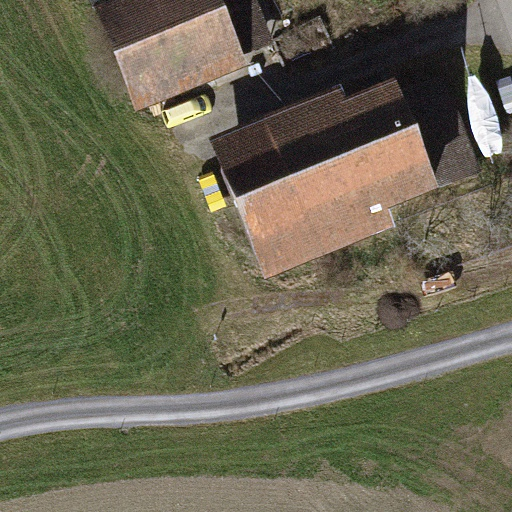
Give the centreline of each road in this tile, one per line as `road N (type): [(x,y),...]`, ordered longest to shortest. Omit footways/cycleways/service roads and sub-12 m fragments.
road 1 (track): [(0,427),(275,401),(511,337)]
road 2 (track): [(511,8),(178,133)]
